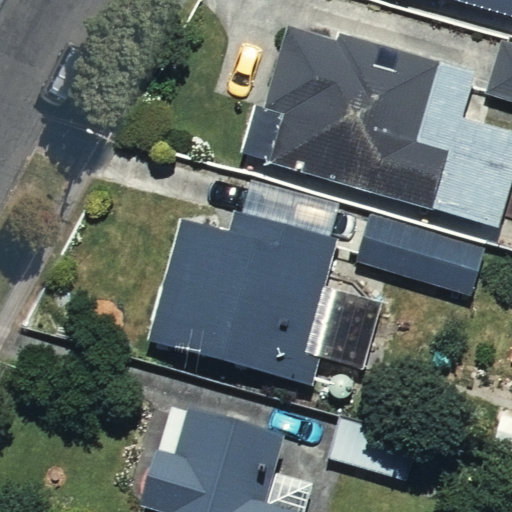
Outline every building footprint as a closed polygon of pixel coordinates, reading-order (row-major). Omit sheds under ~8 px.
[(511,0),(459,0),(511,12),(511,0)] [(511,129),(457,116),(469,69),(282,20),(273,52),(253,47),(224,161),(492,231),(511,155),(511,129)] [(511,39),(508,39),(490,100),(511,106),(511,39)] [(297,381),(332,238),(240,216),(248,183),(185,167),(176,207),(158,203),(145,253),(156,256),(135,342),(297,381)] [(485,238),(366,207),(351,264),(470,295),(485,238)] [(157,511),(302,511),(305,505),(278,498),(295,427),(171,397),(144,508),(157,511)]
